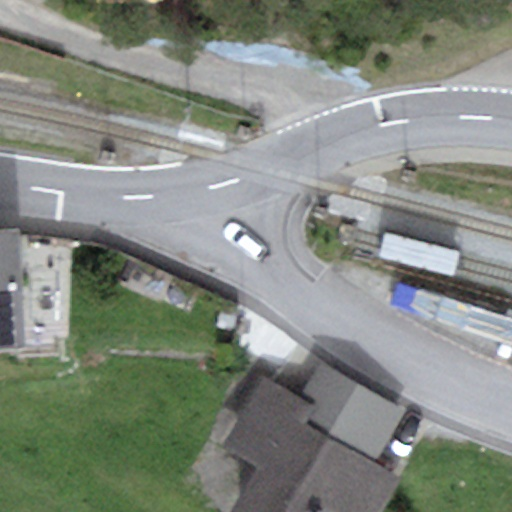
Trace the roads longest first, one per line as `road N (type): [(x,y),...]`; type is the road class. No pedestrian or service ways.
road 1 (residential): [(198,190),(308,309),(511,419)]
road 2 (track): [(0,25),(358,131)]
road 3 (secondary): [(198,190),(393,123),(511,122)]
road 4 (secondary): [(0,184),(108,198),(198,190)]
